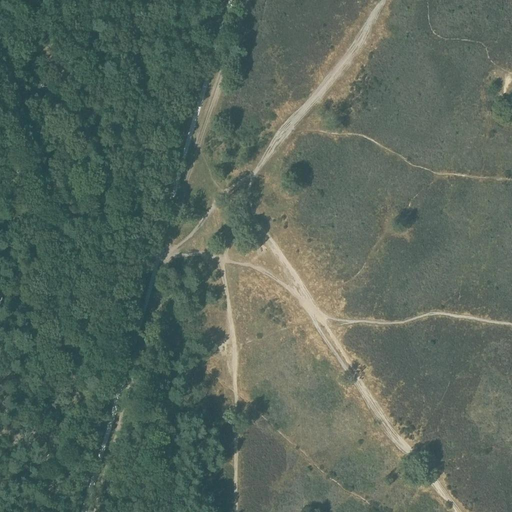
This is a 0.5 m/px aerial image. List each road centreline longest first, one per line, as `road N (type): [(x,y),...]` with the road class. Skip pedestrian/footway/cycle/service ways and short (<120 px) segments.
road 1 (unknown): [(95,511),(182,195),(246,0)]
road 2 (track): [(32,217),(57,345)]
